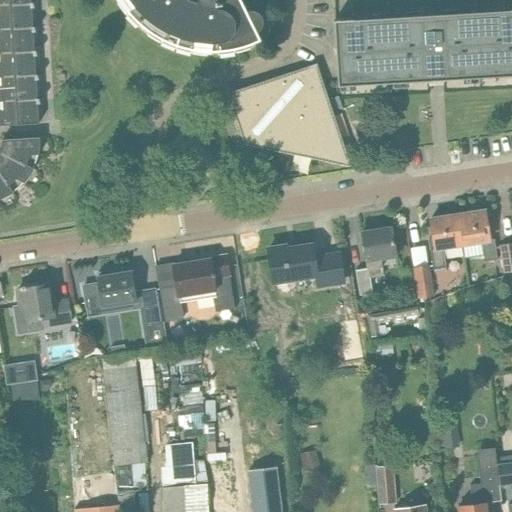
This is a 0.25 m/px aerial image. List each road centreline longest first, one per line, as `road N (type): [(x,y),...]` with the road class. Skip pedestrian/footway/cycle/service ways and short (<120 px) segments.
road 1 (residential): [(151,229),(511,171)]
road 2 (residential): [(151,229),(141,170),(155,122),(188,92),(281,50),(294,30),(296,0)]
road 3 (residential): [(0,253),(151,229)]
